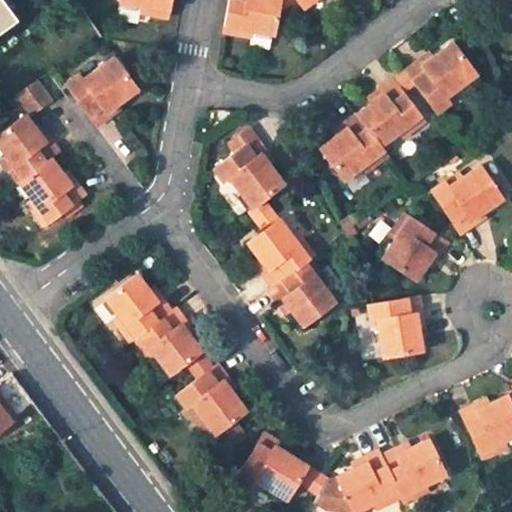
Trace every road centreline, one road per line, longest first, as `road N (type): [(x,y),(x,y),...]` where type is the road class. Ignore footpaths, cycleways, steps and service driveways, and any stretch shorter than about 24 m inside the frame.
road 1 (residential): [(487,303),(488,354),(330,420),(145,207)]
road 2 (residential): [(418,0),(287,101),(187,84)]
road 3 (tertiary): [(154,511),(6,313)]
road 4 (residential): [(145,207),(6,313)]
road 5 (residential): [(187,84),(169,179),(145,207)]
road 6 (unknown): [(64,106),(145,207)]
